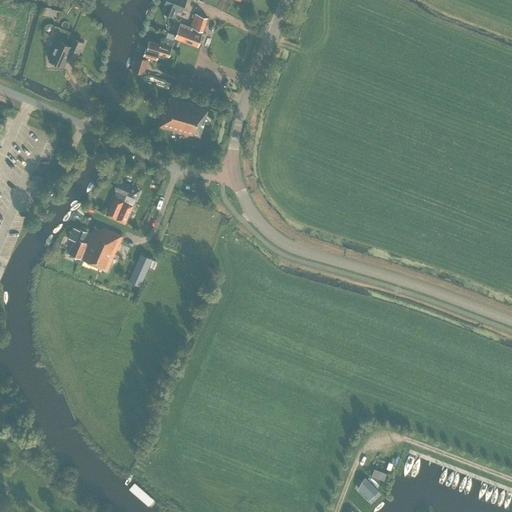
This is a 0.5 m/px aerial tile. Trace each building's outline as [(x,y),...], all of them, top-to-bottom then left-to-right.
[(165,0),(161,12),(175,18),(178,11),(181,12),(186,0),(165,0)] [(207,18),(195,14),(190,27),(180,23),(174,38),(197,47),(202,34),(198,32),(198,30),(202,32),(207,18)] [(13,17),(9,27),(14,29),(19,20),(13,17)] [(8,29),(3,45),(10,47),(16,32),(8,29)] [(165,39),(172,41),(174,35),(167,33),(165,39)] [(69,53),(77,56),(83,43),(72,38),(69,46),(56,40),(51,52),(52,52),(49,60),(63,67),(69,53)] [(168,56),(170,48),(149,41),(146,50),(145,49),(143,56),(156,60),(158,53),(168,56)] [(148,60),(136,56),(132,71),(144,74),(148,60)] [(167,106),(165,106),(159,126),(188,135),(188,134),(199,137),(208,110),(196,106),(196,105),(169,97),(167,106)] [(32,181),(41,185),(43,179),(35,175),(32,181)] [(154,176),(152,181),(160,184),(162,179),(154,176)] [(105,215),(124,224),(132,206),(123,201),(125,198),(131,185),(119,180),(115,191),(117,191),(115,197),(114,196),(105,215)] [(76,229),(73,237),(74,238),(68,253),(81,259),(108,270),(122,236),(103,229),(101,229),(93,227),(87,243),(80,240),(84,232),(76,229)] [(128,282),(140,286),(151,259),(140,254),(128,282)] [(383,480),(385,474),(374,470),(372,475),(383,480)] [(378,491),(365,478),(361,482),(363,484),(358,489),(369,500),(378,491)] [(134,481),(127,489),(153,511),(161,504),(134,481)]
